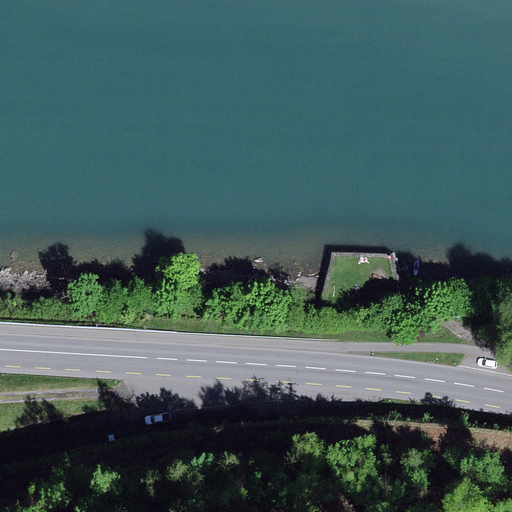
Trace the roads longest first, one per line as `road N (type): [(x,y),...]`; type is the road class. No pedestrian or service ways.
road 1 (primary): [(511,394),(355,371),(0,350)]
road 2 (track): [(177,360),(130,391),(0,399)]
